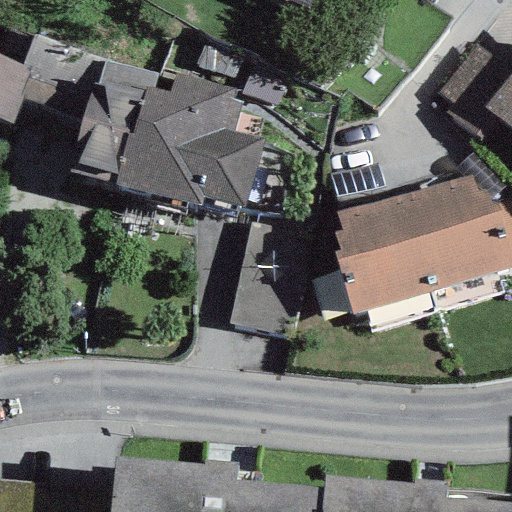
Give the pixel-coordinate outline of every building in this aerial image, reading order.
[(309,0),(268,0),(303,14),(309,0)] [(224,220),(194,324),(291,351),(325,231),(252,211),(264,168),(150,136),(160,101),(116,89),(125,59),(43,36),(34,66),(0,56),(0,121),(0,122),(10,88),(103,114),(84,181),(224,220)] [(511,98),(485,130),(511,151),(511,98)] [(486,198),(354,232),(381,335),(511,300),(511,294),(500,248),(511,244),(511,213),(492,219),(486,198)] [(201,477),(113,470),(111,495),(109,511),(442,511),(444,496),(414,494),(413,499),(325,492),(324,502),(234,495),(236,475),(202,473),(201,477)] [(0,511),(109,511),(111,495),(0,485),(0,511)]
